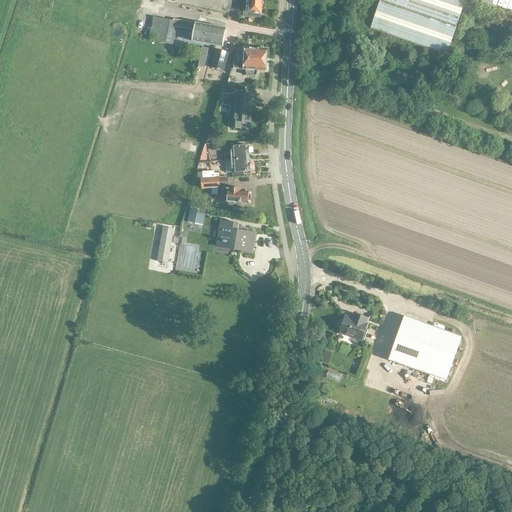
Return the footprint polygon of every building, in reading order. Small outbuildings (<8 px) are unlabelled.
[(169,0),(227,12),(230,13),(232,0),(169,0)] [(243,16),(259,17),(260,0),(246,0),(246,11),(243,11),(243,16)] [(491,0),(380,0),(370,29),(415,44),(447,55),(465,0),(470,0),(489,6),(491,0)] [(193,42),(223,48),(226,29),(196,24),(196,23),(173,19),(173,21),(154,17),(149,40),(173,45),(177,27),(195,30),(193,42)] [(216,49),(211,68),(224,71),(229,53),(216,49)] [(240,61),(266,62),(267,51),(244,50),(244,56),(240,55),(240,61)] [(266,62),(240,61),(240,62),(234,62),(234,67),(245,68),(246,74),(257,75),(259,69),(266,69),(266,62)] [(250,123),(253,96),(223,94),(222,105),(236,107),(235,121),(230,120),(229,128),(240,129),(241,122),(250,123)] [(226,155),(226,160),(249,159),(248,146),(231,147),(231,154),(226,155)] [(249,159),(226,160),(227,166),(232,165),(232,173),(250,171),(249,159)] [(203,178),(201,178),(202,190),(221,188),(220,186),(229,185),(228,178),(220,179),(220,177),(219,177),(203,178)] [(249,201),(251,201),(251,195),(249,195),(249,193),(241,192),(241,190),(230,189),(228,189),(223,189),(222,196),(224,196),(224,202),(239,203),(239,204),(242,204),(242,202),(249,203),(249,201)] [(187,222),(203,225),(206,211),(190,207),(187,222)] [(240,248),(253,251),(256,233),(248,232),(248,229),(238,227),(239,224),(220,221),(217,235),(224,236),(223,242),(241,245),(240,248)] [(170,242),(172,235),(172,236),(174,229),(163,227),(157,261),(168,263),(169,256),(167,256),(169,247),(171,247),(171,242),(170,242)] [(340,327),(341,328),(339,333),(362,341),(366,329),(364,328),(367,318),(356,314),(354,320),(345,317),(344,321),(342,321),(340,322),(339,325),(340,327)] [(389,360),(446,381),(462,336),(405,316),(389,360)] [(328,370),(327,378),(338,380),(340,372),(328,370)] [(298,501),(309,504),(313,491),(302,489),(298,501)] [(341,499),(324,494),(321,503),(338,508),(341,499)]
